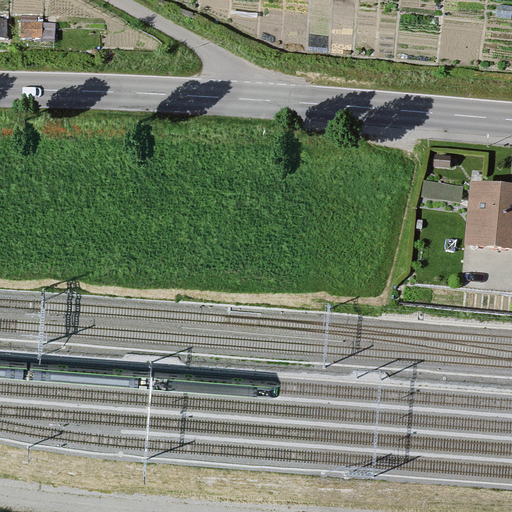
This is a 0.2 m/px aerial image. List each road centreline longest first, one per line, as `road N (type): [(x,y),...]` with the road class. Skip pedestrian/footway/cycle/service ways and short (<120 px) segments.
road 1 (tertiary): [(511,120),(0,89)]
road 2 (track): [(164,511),(0,493)]
